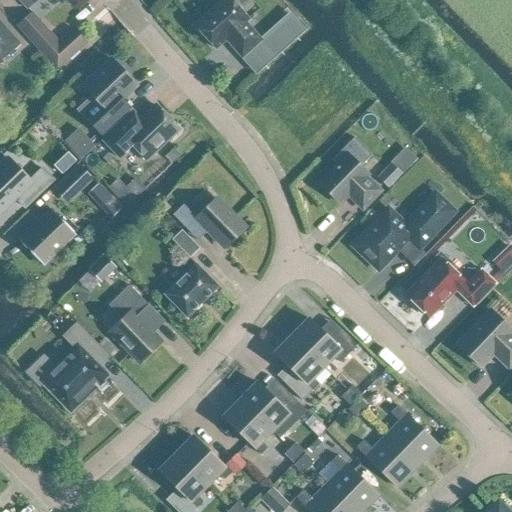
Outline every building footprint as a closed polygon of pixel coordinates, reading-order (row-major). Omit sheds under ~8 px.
[(261,39),(245,22),(248,19),(231,0),(221,0),(194,25),(215,49),(226,39),(257,75),(306,31),(295,19),(288,24),(284,18),(261,39)] [(58,41),(33,12),(18,26),(57,70),(86,43),(73,28),(58,41)] [(0,59),(1,60),(20,43),(0,21),(0,59)] [(101,134),(121,115),(113,106),(136,84),(112,59),(83,87),(99,104),(85,117),(101,134)] [(145,159),(177,128),(156,106),(133,128),(124,119),(103,140),(119,157),(132,145),(145,159)] [(80,159),(95,146),(79,128),(64,142),(80,159)] [(401,172),(415,158),(404,147),(390,161),(401,172)] [(107,163),(113,157),(107,152),(101,158),(107,163)] [(362,208),(380,191),(365,176),(368,174),(348,154),(319,183),(339,203),(349,192),(356,198),(354,200),(362,208)] [(20,169),(10,159),(0,168),(0,210),(14,197),(25,207),(53,180),(42,168),(30,180),(21,170),(22,169),(21,169),(20,169)] [(94,176),(79,161),(54,186),(69,201),(94,176)] [(110,218),(121,208),(110,195),(99,206),(110,218)] [(418,248),(453,212),(435,195),(404,226),(387,210),(353,245),(378,269),(408,238),(418,248)] [(245,228),(216,198),(196,218),(183,205),(172,216),(192,236),(202,225),(225,247),(245,228)] [(75,234),(51,209),(50,209),(52,211),(21,241),(19,239),(19,240),(43,265),(44,264),(42,263),(73,233),(75,235),(75,234)] [(189,258),(199,248),(181,230),(171,239),(189,258)] [(429,317),(464,281),(447,265),(450,262),(440,252),(430,262),(433,265),(405,294),(429,317)] [(103,254),(88,269),(101,282),(116,267),(103,254)] [(186,317),(217,286),(195,263),(163,294),(186,317)] [(473,307),(496,283),(481,270),(459,293),(473,307)] [(138,362),(160,341),(136,315),(148,304),(128,284),(107,304),(122,319),(109,332),(138,362)] [(508,369),(511,364),(511,336),(511,335),(511,333),(511,331),(489,310),(457,344),(480,367),(493,354),(508,369)] [(319,363),(329,353),(339,363),(356,345),(336,325),(326,335),(309,319),(292,336),(319,363)] [(98,365),(108,355),(75,322),(61,336),(72,347),(53,364),(43,354),(25,372),(39,388),(42,385),(70,414),(109,376),(98,365)] [(309,374),(319,363),(292,336),(274,354),(291,371),(282,380),(302,400),(318,383),(309,374)] [(240,400),(268,427),(278,417),(288,426),(294,419),(257,383),(240,400)] [(346,390),(354,399),(360,393),(352,385),(346,390)] [(349,405),(354,399),(346,390),(340,396),(349,405)] [(353,403),(362,412),(368,406),(359,397),(353,403)] [(257,438),(268,427),(240,400),(223,418),(260,454),(267,447),(257,438)] [(356,418),(362,412),(353,403),(347,409),(356,418)] [(386,436),(416,466),(437,445),(397,405),(390,412),(400,422),(386,436)] [(176,454),(203,481),(206,483),(216,473),(223,480),(230,473),(193,436),(176,454)] [(396,487),(416,466),(386,436),(372,450),(363,440),(356,447),(396,487)] [(289,448),(298,456),(303,451),(294,442),(289,448)] [(292,462),(298,456),(289,448),(283,454),(292,462)] [(299,459),(307,467),(313,462),(304,453),(299,459)] [(206,483),(203,481),(176,454),(159,471),(176,488),(165,499),(177,511),(191,511),(203,501),(195,493),(206,483)] [(326,485),(352,511),(359,511),(377,494),(337,455),(330,462),(340,472),(326,485)] [(301,473),(307,467),(299,459),(293,465),(301,473)] [(310,511),(352,511),(326,485),(312,499),(303,490),(295,497),(310,511)] [(280,511),(289,503),(272,486),(259,499),(272,511),(280,511)] [(231,507),(236,511),(243,511),(245,510),(236,501),(231,507)]
